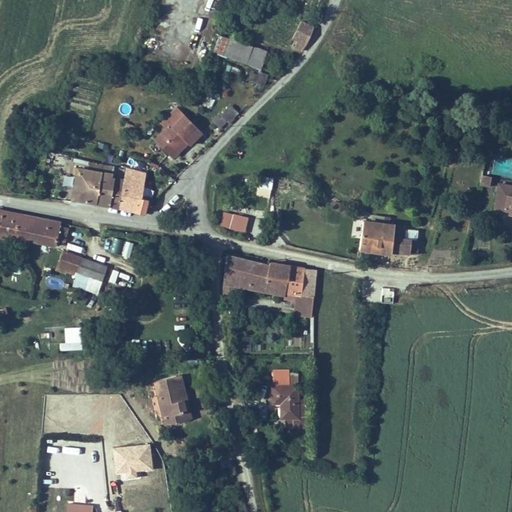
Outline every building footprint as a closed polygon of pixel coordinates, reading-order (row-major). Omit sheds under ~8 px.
[(301,25),(295,38),(302,41),(299,46),(305,48),(313,30),(301,25)] [(262,66),(268,47),(217,33),(212,52),(262,66)] [(228,63),(225,70),(237,75),(240,68),(228,63)] [(251,73),(249,79),(267,86),(270,77),(264,74),(262,77),(251,73)] [(240,121),(231,112),(221,124),(226,129),(231,123),(234,126),(240,121)] [(185,116),(177,126),(185,128),(190,121),(185,116)] [(205,134),(190,121),(185,128),(180,133),(203,155),(219,138),(210,129),(205,134)] [(203,155),(180,133),(167,151),(176,160),(179,157),(188,165),(195,158),(197,161),(203,155)] [(125,187),(113,185),(114,178),(76,171),(74,186),(78,186),(76,201),(122,209),(125,187)] [(481,173),(480,183),(490,185),(491,174),(481,173)] [(72,185),(74,175),(65,174),(63,184),(72,185)] [(142,177),(127,175),(125,187),(122,209),(139,212),(141,209),(143,199),(139,198),(142,177)] [(259,175),(256,196),(267,198),(270,176),(259,175)] [(499,218),(508,220),(511,201),(511,200),(511,191),(504,190),(499,218)] [(0,215),(0,248),(1,249),(3,242),(32,248),(37,224),(0,215)] [(256,224),(228,216),(224,233),(251,241),(256,224)] [(396,263),(400,239),(403,223),(390,221),(385,220),(382,233),(367,231),(363,257),(396,263)] [(37,224),(32,248),(57,252),(62,229),(37,224)] [(116,237),(114,253),(121,253),(123,238),(116,237)] [(413,242),(400,239),(396,263),(408,266),(413,242)] [(124,240),(122,256),(130,257),(133,241),(124,240)] [(80,276),(82,267),(64,264),(61,279),(71,281),(72,274),(80,276)] [(228,303),(229,306),(235,307),(237,298),(289,307),(289,303),(291,293),(270,288),(273,275),(238,266),(228,303)] [(309,279),(273,273),(273,275),(270,288),(291,293),(289,303),(305,306),(309,279)] [(305,306),(317,308),(321,281),(309,279),(305,306)] [(382,286),(381,301),(393,301),(394,287),(382,286)] [(297,324),(316,325),(317,314),(298,313),(297,324)] [(239,349),(260,351),(261,343),(251,342),(251,336),(240,335),(239,349)] [(272,367),(271,381),(298,383),(298,369),(272,367)] [(186,406),(178,373),(158,378),(167,421),(193,415),(190,405),(186,406)] [(301,390),(273,389),(272,410),(280,410),(287,410),(287,424),(287,435),(308,436),(308,411),(300,410),(301,390)] [(150,443),(114,446),(116,469),(127,468),(127,472),(137,471),(137,467),(146,466),(145,457),(151,457),(150,443)] [(91,511),(92,504),(68,502),(67,511),(91,511)]
